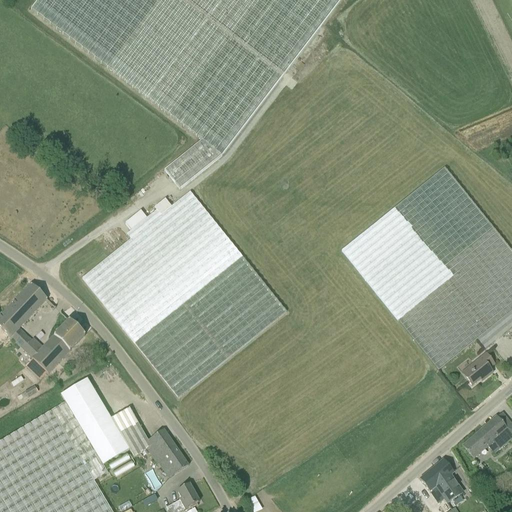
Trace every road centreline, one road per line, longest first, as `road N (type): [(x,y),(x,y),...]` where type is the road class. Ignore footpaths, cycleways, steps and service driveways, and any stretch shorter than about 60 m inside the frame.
road 1 (unclassified): [(227,511),(185,441),(102,332),(0,247)]
road 2 (unclassified): [(370,511),(511,386)]
